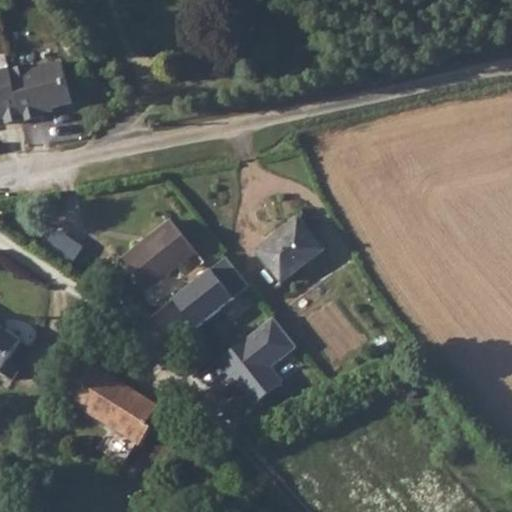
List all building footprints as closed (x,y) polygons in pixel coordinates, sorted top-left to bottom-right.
[(0,71),(0,123),(76,106),(65,57),(0,71)] [(298,219),(258,251),(281,282),(322,249),(298,219)] [(172,221),(121,261),(145,292),(196,252),(172,221)] [(230,255),(176,299),(202,330),(255,285),(230,255)] [(259,405),(289,381),(278,368),(303,347),(277,315),(222,360),(259,405)] [(0,371),(2,373),(10,359),(22,341),(0,327),(0,371)] [(66,400),(139,445),(150,426),(145,424),(157,404),(89,363),(66,400)]
